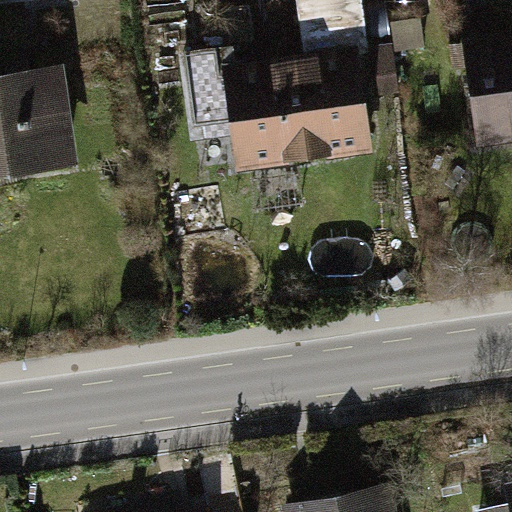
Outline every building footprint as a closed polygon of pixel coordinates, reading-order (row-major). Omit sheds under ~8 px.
[(244,39),(191,46),(203,139),(241,134),(245,165),(385,148),(366,0),(306,0),(313,49),(246,58),(244,39)] [(511,141),(511,28),(467,35),(481,146),(511,141)] [(74,60),(0,68),(0,203),(9,203),(4,166),(86,156),(74,60)] [(408,511),(401,473),(292,495),(295,511),(408,511)] [(511,511),(511,473),(509,474),(511,486),(511,502),(481,508),(481,511),(511,511)] [(209,511),(207,499),(135,511),(209,511)]
